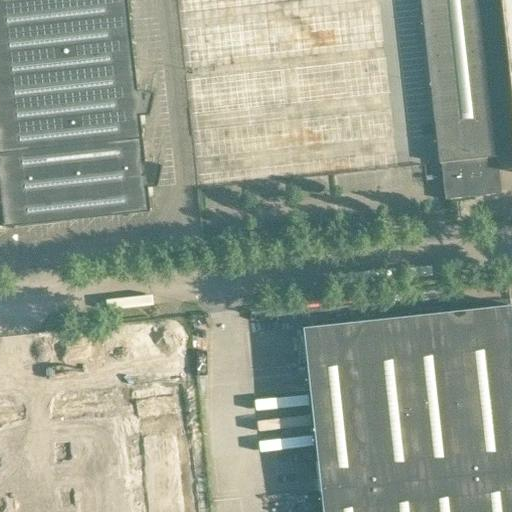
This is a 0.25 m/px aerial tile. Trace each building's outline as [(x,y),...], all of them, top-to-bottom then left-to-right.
[(0,0),(0,227),(150,211),(147,187),(157,186),(161,164),(145,161),(140,116),(150,115),(154,93),(137,90),(127,0),(0,0)] [(511,86),(503,0),(422,0),(439,163),(441,163),(445,200),(502,193),(497,156),(511,154),(511,86)] [(511,0),(503,0),(511,86),(511,0)] [(322,511),(511,511),(511,318),(511,305),(303,328),(322,511)] [(0,511),(190,511),(180,418),(180,414),(178,414),(176,391),(153,393),(153,392),(140,393),(141,394),(128,396),(128,394),(124,395),(0,408),(0,511)]
